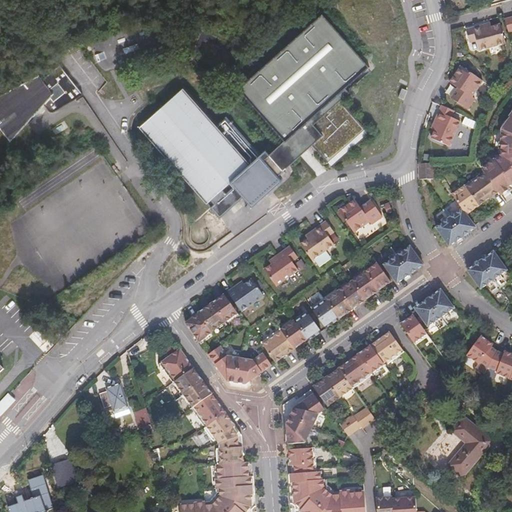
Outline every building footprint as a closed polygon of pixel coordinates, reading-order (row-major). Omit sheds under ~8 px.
[(323,13),(244,83),(290,134),(344,87),(369,64),(323,13)] [(506,41),(501,22),(482,27),(481,23),(473,25),(479,48),(506,41)] [(479,76),(461,64),(454,74),(457,75),(453,82),(457,86),(450,96),(467,107),(474,97),(472,95),(477,89),(472,86),(479,76)] [(55,67),(50,69),(44,75),(57,69),(55,67)] [(57,69),(44,75),(35,84),(31,80),(31,81),(0,97),(0,130),(8,141),(45,111),(50,115),(53,115),(59,114),(80,91),(57,69)] [(290,134),(270,157),(283,171),(313,146),(331,167),(368,134),(339,103),(349,94),(344,87),(290,134)] [(140,132),(221,222),(245,202),(253,211),(280,187),(277,181),(280,178),(283,180),(287,176),(283,171),(270,157),(265,162),(228,122),(217,130),(184,93),(140,132)] [(459,119),(438,110),(435,117),(438,119),(430,136),(449,144),(459,119)] [(500,155),(494,159),(511,183),(511,111),(509,115),(510,116),(502,128),(500,155)] [(494,158),(479,168),(479,169),(482,173),(492,187),(495,190),(495,191),(498,195),(508,187),(507,186),(511,183),(494,159),(494,158)] [(433,180),(433,164),(418,164),(418,180),(433,180)] [(482,173),(463,187),(475,205),(495,191),(495,190),(492,187),(482,173)] [(460,209),(463,212),(475,205),(463,187),(461,185),(448,194),(459,208),(459,209),(460,209)] [(344,205),(334,212),(347,230),(356,223),(359,227),(366,223),(367,225),(378,217),(366,201),(356,208),(352,204),(346,208),(344,205)] [(459,208),(446,217),(459,236),(473,227),(463,212),(460,209),(459,209),(459,208)] [(435,225),(447,244),(459,236),(446,217),(440,221),(435,225)] [(312,233),(297,244),(308,261),(330,244),(316,225),(310,230),(312,233)] [(381,265),(394,284),(407,275),(420,266),(406,246),(399,251),(381,265)] [(275,258),(260,269),(272,286),(294,270),(280,251),(274,256),(275,258)] [(478,261),(492,281),(499,276),(505,271),(491,252),(478,261)] [(478,261),(464,271),(467,274),(479,290),(492,281),(478,261)] [(375,265),(362,274),(368,282),(371,287),(376,294),(389,285),(375,265)] [(362,274),(349,283),(359,297),(363,303),(367,300),(376,294),(371,287),(368,282),(362,274)] [(241,284),(225,295),(237,312),(259,296),(245,277),(239,282),(241,284)] [(342,301),(350,312),(363,303),(359,297),(349,283),(342,288),(335,293),(339,297),(342,301)] [(451,309),(438,290),(425,300),(430,306),(438,318),(445,313),(451,309)] [(329,297),(322,302),(324,305),(337,322),(350,312),(342,301),(339,297),(335,293),(329,297)] [(221,296),(207,306),(220,323),(221,324),(234,314),(221,296)] [(430,306),(425,300),(422,301),(412,309),(426,327),(438,318),(430,306)] [(322,302),(309,311),(315,320),(323,331),(337,322),(324,305),(322,302)] [(220,323),(207,306),(194,315),(195,316),(200,322),(206,331),(207,333),(221,324),(220,323)] [(409,314),(396,323),(410,343),(424,334),(409,314)] [(304,315),(292,324),(303,340),(306,343),(319,334),(304,315)] [(200,322),(195,316),(182,325),(195,343),(208,334),(207,333),(206,331),(200,322)] [(290,322),(278,332),(279,334),(283,339),(287,345),(293,353),(298,349),(306,343),(303,340),(292,324),(290,322)] [(385,331),(366,344),(366,345),(380,364),(381,365),(400,351),(385,331)] [(278,332),(259,345),(274,366),(293,353),(287,345),(283,339),(279,334),(278,332)] [(479,339),(465,358),(477,367),(478,365),(485,370),(493,355),(488,351),(491,348),(479,339)] [(366,345),(353,354),(367,373),(380,364),(366,345)] [(169,353),(165,346),(159,351),(163,357),(169,353)] [(216,346),(204,355),(226,386),(241,389),(270,369),(259,353),(249,360),(236,358),(224,355),(216,346)] [(175,350),(156,362),(170,382),(174,379),(188,369),(175,350)] [(353,354),(337,364),(334,367),(344,382),(349,388),(368,374),(367,373),(353,354)] [(501,358),(493,355),(485,370),(495,374),(494,376),(507,381),(511,367),(511,357),(503,354),(501,358)] [(334,367),(321,376),(328,386),(332,391),(337,399),(350,389),(349,388),(344,382),(334,367)] [(174,379),(170,382),(179,395),(181,394),(192,386),(198,382),(192,373),(188,369),(174,379)] [(321,376),(308,385),(324,408),(337,399),(332,391),(328,386),(321,376)] [(181,394),(179,395),(189,408),(193,404),(201,399),(207,394),(198,382),(192,386),(181,394)] [(130,411),(123,387),(103,394),(105,400),(98,402),(102,415),(109,412),(110,417),(130,411)] [(193,404),(189,408),(202,427),(209,422),(221,414),(219,411),(207,394),(201,399),(193,404)] [(322,411),(310,395),(290,409),(283,425),(284,445),(301,443),(315,416),(322,411)] [(8,396),(0,402),(0,414),(14,402),(8,396)] [(202,427),(201,427),(213,444),(227,439),(234,437),(227,428),(230,426),(221,414),(209,422),(202,427)] [(464,444),(446,469),(465,482),(494,440),(464,420),(453,436),(464,444)] [(227,439),(213,444),(215,465),(230,464),(237,463),(238,463),(237,447),(234,447),(234,437),(227,439)] [(308,449),(285,450),(286,466),(289,466),(290,475),(287,475),(287,484),(289,484),(291,504),(296,511),(298,510),(299,511),(361,511),(360,493),(346,494),(346,492),(336,493),(336,496),(329,496),(320,489),(320,481),(317,481),(317,473),(310,473),(308,449)] [(72,460),(51,466),(58,489),(79,483),(72,460)] [(215,465),(211,465),(213,479),(211,479),(211,490),(214,489),(214,497),(208,505),(200,506),(200,503),(190,504),(190,506),(175,507),(175,511),(241,511),(246,507),(245,496),(247,495),(245,477),(243,477),(242,463),(238,463),(237,463),(230,464),(215,465)] [(388,499),(373,500),(373,511),(389,511),(389,502),(388,499)] [(412,500),(389,502),(389,511),(413,511),(412,500)]
